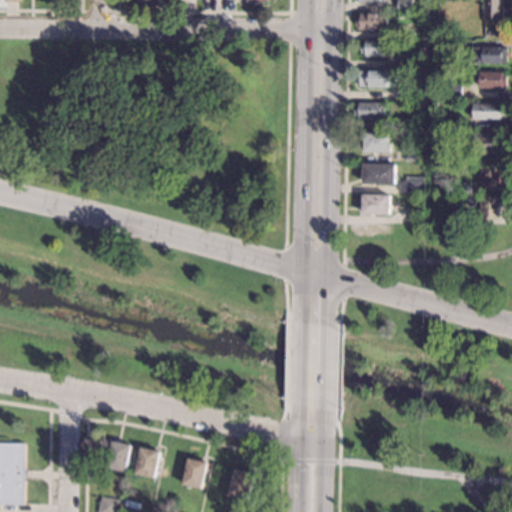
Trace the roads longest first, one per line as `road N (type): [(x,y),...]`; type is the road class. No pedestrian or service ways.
road 1 (residential): [(331,275),(0,192)]
road 2 (residential): [(333,29),(0,27)]
road 3 (residential): [(326,444),(0,381)]
road 4 (tertiary): [(309,0),(302,326)]
road 5 (tertiary): [(331,275),(333,0)]
road 6 (residential): [(511,326),(331,275)]
